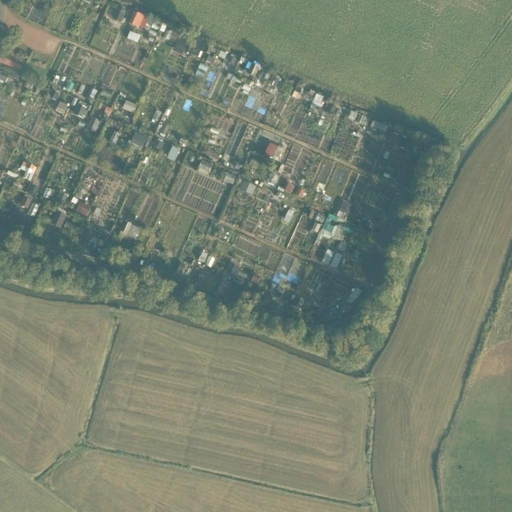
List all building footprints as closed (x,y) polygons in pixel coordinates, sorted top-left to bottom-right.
[(116,11),(116,12),(112,21),(120,24),(124,15),(123,14),(125,9),(119,7),(117,12),(116,11)] [(141,16),(134,13),(128,25),(135,28),(141,16)] [(141,43),(143,36),(133,33),(131,40),(141,43)] [(181,38),(176,49),(183,52),(188,42),(181,38)] [(196,41),(193,49),(202,53),(205,45),(196,41)] [(203,53),(209,56),(210,55),(212,50),(206,47),(203,53)] [(217,58),(224,61),(227,55),(220,53),(220,52),(217,58)] [(0,58),(0,63),(19,72),(21,68),(0,58)] [(251,65),(247,75),(254,78),(258,69),(261,70),(262,67),(254,63),(253,66),(251,65)] [(0,74),(0,81),(5,84),(9,77),(1,73),(0,74)] [(268,85),(275,88),(279,79),(272,76),(268,85)] [(253,84),(246,81),(242,90),(249,93),(253,84)] [(70,93),(73,87),(68,85),(65,91),(70,93)] [(50,96),(56,99),(59,94),(52,91),(50,96)] [(0,118),(5,121),(15,98),(0,92),(0,118)] [(57,108),(64,112),(67,107),(59,103),(57,108)] [(326,113),(333,116),(336,108),(329,105),(328,109),(326,113)] [(121,119),(128,122),(134,109),(127,106),(121,119)] [(79,115),(82,116),(84,111),(77,108),(75,113),(79,115)] [(110,117),(102,114),(99,120),(107,123),(110,117)] [(91,119),(86,129),(95,133),(100,123),(91,119)] [(336,134),(337,123),(329,122),(328,133),(336,134)] [(376,122),(375,130),(387,131),(388,124),(376,122)] [(165,137),(168,129),(162,127),(159,134),(165,137)] [(111,145),(117,147),(122,134),(116,132),(111,145)] [(130,143),(141,148),(146,139),(135,134),(130,143)] [(398,137),(392,134),(389,141),(395,144),(398,137)] [(401,138),(397,148),(404,151),(408,141),(401,138)] [(161,150),(163,144),(155,140),(152,146),(161,150)] [(172,148),(168,155),(175,159),(179,151),(172,148)] [(281,154),(275,152),(268,148),(265,156),(274,160),(275,158),(278,160),(281,154)] [(47,154),(47,150),(19,151),(19,161),(42,161),(42,154),(47,154)] [(206,156),(217,162),(220,155),(209,150),(206,156)] [(212,166),(202,161),(198,169),(208,174),(212,166)] [(249,167),(257,171),(259,165),(251,161),(249,167)] [(20,170),(33,176),(36,169),(23,163),(20,170)] [(239,191),(251,197),(255,188),(243,182),(239,191)] [(288,185),(284,192),(290,195),(293,188),(288,185)] [(29,193),(35,196),(38,188),(32,186),(29,193)] [(294,196),(301,199),(304,193),(298,190),(294,196)] [(59,193),(55,201),(63,205),(67,197),(59,193)] [(25,196),(20,206),(27,210),(32,199),(25,196)] [(3,203),(8,203),(7,210),(17,210),(18,200),(3,198),(3,203)] [(37,218),(42,206),(36,203),(31,215),(37,218)] [(83,205),(79,214),(86,217),(90,209),(83,205)] [(56,212),(50,225),(61,229),(66,217),(56,212)] [(366,228),(373,231),(376,226),(368,222),(366,228)] [(126,237),(131,226),(124,223),(119,234),(126,237)] [(324,234),(344,239),(341,249),(347,251),(349,243),(344,242),(348,230),(327,225),(324,234)] [(140,230),(131,226),(126,237),(135,241),(140,230)] [(169,243),(166,249),(177,254),(180,247),(169,243)] [(332,265),(336,252),(328,249),(324,262),(332,265)] [(204,264),(208,256),(202,253),(198,261),(204,264)] [(339,269),(344,256),(338,254),(333,266),(339,269)] [(176,273),(181,275),(185,266),(180,264),(176,273)] [(230,264),(226,272),(235,276),(238,268),(230,264)] [(250,282),(256,285),(260,278),(254,275),(250,282)] [(244,281),(237,278),(235,284),(242,286),(244,281)] [(278,287),(273,297),(279,300),(284,290),(278,287)] [(362,293),(358,289),(347,302),(351,306),(362,293)] [(296,299),(293,308),(299,310),(303,301),(296,299)] [(330,308),(332,316),(338,314),(335,306),(330,308)]
